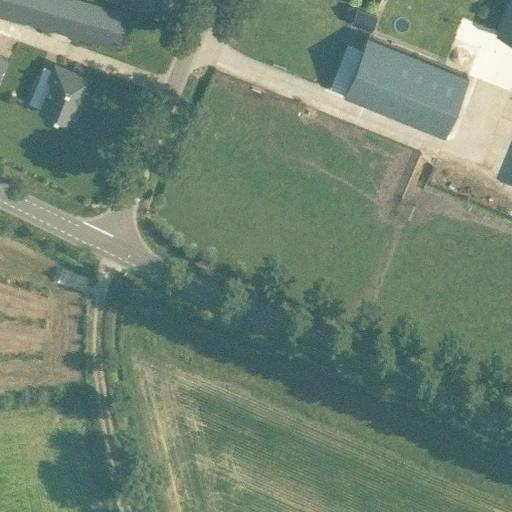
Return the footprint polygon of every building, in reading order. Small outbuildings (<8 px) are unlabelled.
[(0,0),(0,15),(25,23),(26,21),(118,48),(128,12),(85,0),(0,0)] [(511,0),(507,0),(496,30),(511,36),(511,0)] [(356,7),(350,23),(369,30),(375,15),(356,7)] [(368,34),(345,94),(363,101),(446,134),(469,74),(387,42),(368,34)] [(41,107),(72,120),(81,99),(77,98),(86,76),(55,63),(49,78),(52,80),(41,107)]
